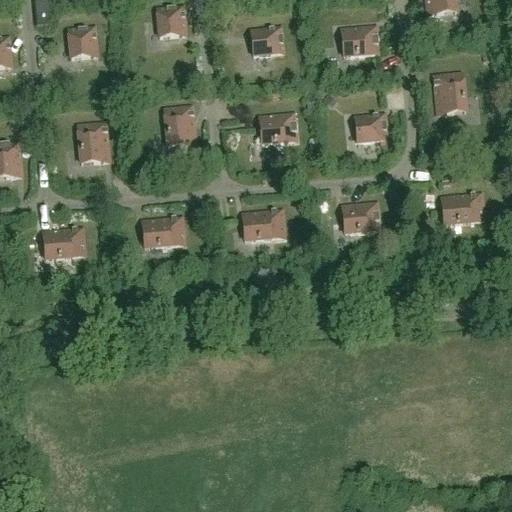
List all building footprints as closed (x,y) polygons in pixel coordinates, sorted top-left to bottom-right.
[(453,0),(425,0),(427,20),(456,17),(453,0)] [(35,6),(37,31),(51,30),(49,5),(35,6)] [(157,13),(159,43),(186,41),(184,11),(157,13)] [(301,13),(293,14),(294,22),(302,21),(301,13)] [(95,31),(69,34),(72,64),(98,61),(95,31)] [(280,31),(251,34),(253,61),(283,57),(280,31)] [(377,31),(342,33),(343,62),(379,59),(377,31)] [(8,41),(0,41),(0,71),(11,71),(8,41)] [(490,56),(482,57),(483,65),(491,64),(490,56)] [(106,61),(107,68),(115,68),(115,60),(106,61)] [(462,77),(433,80),(437,120),(465,117),(462,77)] [(337,79),(329,79),(330,88),(338,87),(337,79)] [(330,99),(325,105),(332,111),(336,105),(330,99)] [(315,105),(307,106),(307,114),(316,113),(315,105)] [(192,110),(163,112),(167,152),(195,150),(192,110)] [(294,117),(259,120),(262,148),(297,146),(294,117)] [(385,119),(355,121),(358,148),(388,145),(385,119)] [(77,129),(80,169),(109,167),(105,127),(77,129)] [(0,183),(21,182),(19,146),(0,147),(0,183)] [(449,179),(441,180),(442,189),(450,188),(449,179)] [(441,202),(444,230),(483,226),(480,197),(441,202)] [(377,207),(342,211),(345,239),(380,236),(377,207)] [(283,216),(243,218),(245,247),(285,245),(283,216)] [(182,222),(142,226),(144,254),(184,251),(182,222)] [(196,226),(197,234),(205,234),(205,226),(196,226)] [(84,233),(44,236),(46,265),(86,262),(84,233)] [(313,252),(304,252),(304,260),(314,260),(313,252)]
